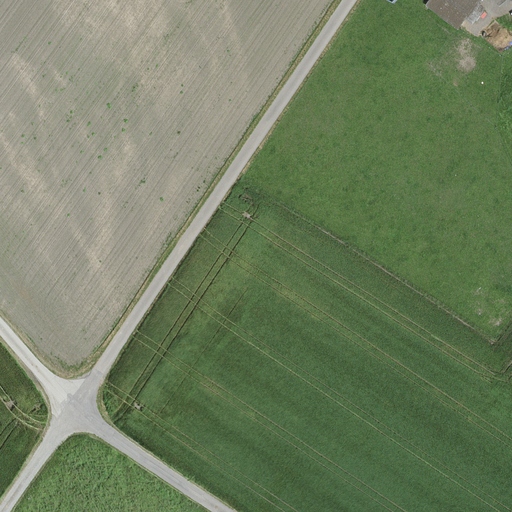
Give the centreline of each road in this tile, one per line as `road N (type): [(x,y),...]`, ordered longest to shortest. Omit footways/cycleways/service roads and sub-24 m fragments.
road 1 (unclassified): [(349,0),(30,473)]
road 2 (track): [(224,511),(74,406),(0,325)]
